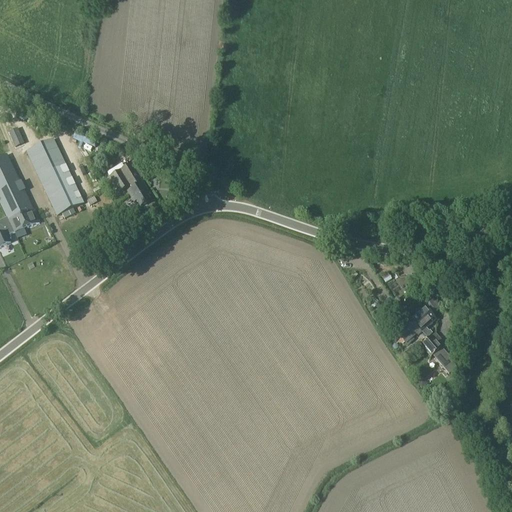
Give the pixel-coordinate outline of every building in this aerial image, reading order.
[(9,133),(15,148),(24,145),(22,140),(26,138),(22,127),(9,133)] [(84,204),(53,139),(25,152),(56,217),(84,204)] [(7,161),(5,156),(0,158),(0,203),(7,219),(5,220),(5,219),(0,221),(0,247),(10,243),(9,239),(11,239),(9,235),(15,232),(39,223),(35,213),(34,213),(9,160),(7,161)] [(149,195),(131,165),(110,177),(119,192),(131,184),(133,189),(127,192),(133,202),(136,201),(140,207),(150,201),(146,197),(149,195)] [(189,188),(176,187),(175,195),(188,196),(189,188)] [(94,198),(87,202),(90,207),(97,203),(94,198)] [(426,304),(433,315),(440,310),(432,298),(427,301),(428,303),(426,304)] [(396,307),(390,313),(399,323),(406,317),(396,307)] [(421,311),(411,320),(420,331),(418,332),(420,334),(421,332),(427,339),(433,335),(430,332),(429,332),(426,329),(432,323),(430,321),(433,318),(433,317),(427,310),(423,313),(421,311)] [(376,325),(380,329),(386,324),(382,319),(376,325)] [(394,331),(405,344),(418,332),(420,331),(411,320),(408,323),(406,320),(394,331)] [(436,342),(439,339),(435,334),(421,346),(430,357),(434,354),(451,374),(458,368),(436,342)] [(457,338),(446,345),(455,361),(462,356),(459,351),(463,348),(457,338)]
